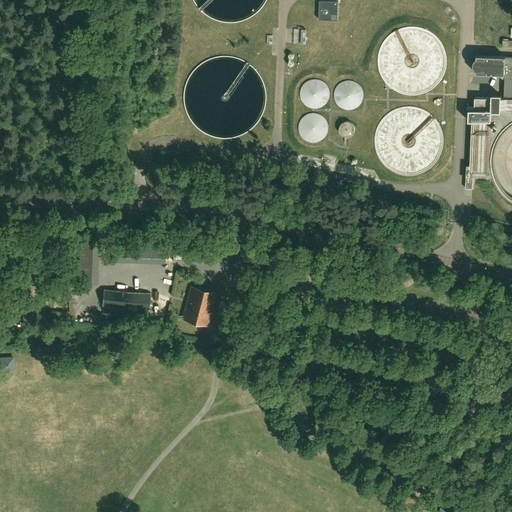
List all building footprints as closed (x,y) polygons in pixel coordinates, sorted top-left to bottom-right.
[(337,20),(338,1),(319,0),(319,19),(337,20)] [(379,20),(379,8),(368,8),(368,20),(379,20)] [(297,43),(308,42),(307,29),(296,29),(297,43)] [(511,56),(476,55),(475,73),(505,74),(504,98),(474,97),(474,107),(469,107),(468,121),(474,121),(472,172),(466,172),(465,188),(472,188),(473,177),(487,177),(487,173),(486,173),(488,122),(491,122),(491,112),(500,113),(500,111),(511,111),(511,56)] [(203,262),(206,248),(186,245),(184,259),(203,262)] [(207,325),(216,292),(191,286),(183,319),(207,325)] [(102,306),(149,310),(151,293),(103,289),(102,306)] [(71,309),(40,310),(41,318),(71,317),(71,309)]
